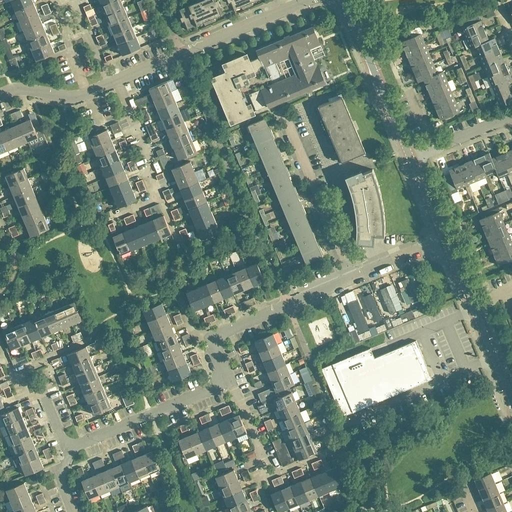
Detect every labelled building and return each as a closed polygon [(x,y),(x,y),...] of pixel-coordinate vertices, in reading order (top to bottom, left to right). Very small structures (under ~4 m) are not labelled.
[(33,3),(31,0),(12,0),(11,0),(15,10),(33,3)] [(123,7),(120,0),(111,0),(101,4),(105,14),(123,7)] [(253,4),(252,2),(256,0),(197,0),(198,2),(177,11),(185,30),(204,22),(205,24),(215,20),(214,18),(241,6),(242,8),(253,4)] [(37,13),(33,3),(15,10),(20,20),(37,13)] [(127,17),(123,7),(105,14),(110,24),(127,17)] [(92,10),(95,17),(101,14),(99,8),(92,10)] [(41,23),(37,13),(20,20),(24,30),(41,23)] [(132,27),(127,17),(110,24),(114,34),(132,27)] [(484,31),(480,21),(457,30),(457,31),(461,29),(465,39),(484,31)] [(502,30),(508,28),(506,21),(499,23),(502,30)] [(45,33),(41,23),(24,30),(28,40),(45,33)] [(136,37),(132,27),(114,34),(118,44),(136,37)] [(256,51),(259,58),(262,65),(264,68),(265,68),(269,79),(272,80),(279,77),(280,74),(276,63),(292,57),(299,74),(249,95),(256,111),(268,106),(268,108),(307,92),(306,90),(311,88),(311,90),(325,84),(318,66),(316,66),(309,49),(320,45),(313,27),(289,37),(290,38),(285,40),(285,39),(256,51)] [(488,41),(484,31),(465,39),(470,49),(475,47),(494,39),(494,38),(488,41)] [(45,33),(28,40),(23,42),(27,52),(32,50),(50,43),(45,33)] [(424,45),(420,35),(424,33),(400,42),(405,53),(424,45)] [(140,46),(136,37),(118,44),(120,48),(122,54),(122,55),(138,48),(140,47),(140,46)] [(498,49),(494,39),(475,47),(475,48),(479,57),(498,49)] [(54,53),(52,48),(50,43),(32,50),(36,60),(36,61),(54,53)] [(428,55),(425,48),(424,45),(405,53),(409,63),(428,55)] [(502,59),(498,49),(479,57),(483,67),(502,59)] [(262,65),(259,58),(250,62),(247,54),(222,64),(223,66),(222,67),(221,68),(221,69),(220,69),(220,70),(220,71),(220,72),(220,73),(220,74),(211,78),(231,125),(255,114),(251,103),(247,105),(239,87),(249,82),(247,78),(256,75),(255,73),(256,72),(257,71),(258,70),(258,69),(259,69),(259,68),(260,67),(260,66),(261,66),(262,65)] [(432,65),(428,55),(409,63),(413,73),(432,65)] [(15,57),(8,60),(13,71),(13,70),(19,68),(15,57)] [(506,69),(502,59),(483,67),(485,72),(487,77),(506,69)] [(436,74),(432,65),(413,73),(417,83),(423,80),(442,72),(436,74)] [(510,79),(506,69),(487,77),(491,87),(510,79)] [(446,79),(456,75),(455,70),(444,74),(446,79)] [(446,82),(442,72),(423,80),(427,90),(446,82)] [(466,82),(463,75),(459,77),(456,78),(459,85),(466,82)] [(173,79),(167,81),(148,89),(149,90),(149,89),(151,93),(141,98),(143,103),(153,99),(171,91),(177,89),(177,88),(176,88),(173,80),(173,79)] [(511,89),(511,82),(510,79),(491,87),(496,97),(511,89)] [(450,92),(446,82),(427,90),(431,100),(450,92)] [(176,100),(185,95),(183,89),(173,94),(176,100)] [(511,101),(511,89),(496,97),(500,107),(511,101)] [(175,101),(171,91),(153,99),(158,109),(175,101)] [(455,102),(450,92),(431,100),(436,110),(455,102)] [(480,96),(476,97),(478,104),(483,102),(482,102),(487,100),(484,94),(480,96)] [(344,109),(339,97),(318,106),(323,118),(344,109)] [(179,111),(175,101),(158,109),(162,119),(179,111)] [(459,112),(455,102),(436,110),(440,120),(459,112)] [(349,120),(344,109),(323,118),(327,129),(349,120)] [(184,121),(179,111),(162,119),(166,129),(184,121)] [(38,123),(33,125),(30,119),(30,120),(20,124),(27,141),(30,147),(45,140),(38,123)] [(248,133),(250,132),(254,142),(272,134),(270,130),(269,130),(267,125),(268,125),(266,119),(265,119),(248,126),(248,127),(246,127),(248,133)] [(353,131),(349,120),(327,129),(332,140),(353,131)] [(188,131),(184,121),(166,129),(170,139),(188,131)] [(27,141),(20,124),(10,128),(17,146),(27,141)] [(17,146),(10,128),(0,132),(7,150),(17,146)] [(111,140),(107,130),(88,137),(89,138),(93,147),(111,140)] [(192,141),(188,131),(170,139),(174,149),(192,141)] [(358,142),(353,131),(332,140),(337,151),(358,142)] [(232,147),(236,145),(230,133),(226,134),(232,147)] [(275,144),(273,139),(274,138),(272,134),(254,142),(258,151),(275,144)] [(115,150),(111,140),(93,147),(97,157),(115,150)] [(196,151),(192,141),(174,149),(178,158),(178,159),(182,157),(184,160),(201,153),(200,150),(197,151),(196,151)] [(363,154),(358,142),(337,151),(341,162),(363,154)] [(70,145),(68,146),(72,155),(74,155),(79,152),(75,143),(70,145)] [(280,153),(278,149),(277,149),(275,144),(258,151),(262,160),(280,153)] [(119,160),(115,150),(97,157),(102,167),(119,160)] [(511,172),(511,153),(511,151),(501,155),(509,174),(507,175),(509,182),(511,180),(511,176),(511,173),(511,172)] [(283,163),(281,158),(282,157),(280,153),(262,160),(266,170),(283,163)] [(499,178),(491,159),(489,154),(478,158),(487,177),(484,178),(487,184),(491,183),(489,176),(496,173),(498,178),(499,178)] [(509,174),(501,155),(491,159),(499,178),(507,175),(509,174)] [(487,177),(478,158),(469,162),(477,181),(484,178),(487,177)] [(123,170),(119,160),(102,167),(106,177),(123,170)] [(194,171),(190,162),(190,161),(171,169),(172,169),(176,179),(194,171)] [(477,181),(469,162),(459,166),(467,185),(465,186),(467,193),(471,191),(469,184),(477,181)] [(288,172),(286,167),(285,168),(283,163),(266,170),(270,179),(288,172)] [(84,166),(76,169),(80,179),(87,176),(84,166)] [(467,185),(459,166),(448,170),(456,190),(465,186),(467,185)] [(27,179),(23,169),(24,169),(23,168),(5,176),(5,177),(6,176),(10,186),(27,179)] [(127,180),(123,170),(106,177),(110,187),(127,180)] [(383,209),(382,203),(382,202),(381,196),(381,195),(379,190),(379,189),(377,183),(375,177),(375,176),(372,170),(349,179),(352,186),(353,190),(351,191),(354,202),(356,213),(357,224),(360,224),(360,229),(360,236),(359,242),(371,243),(371,236),(374,236),(375,236),(384,237),(384,235),(384,230),(384,229),(384,222),(384,216),(383,210),(383,209)] [(198,181),(194,171),(176,179),(180,189),(198,181)] [(291,182),(289,176),(290,176),(288,172),(270,179),(274,189),(291,182)] [(164,178),(162,173),(155,175),(157,181),(164,178)] [(32,189),(27,179),(10,186),(14,196),(32,189)] [(132,190),(127,180),(110,187),(114,197),(132,190)] [(202,191),(198,181),(180,189),(185,199),(202,191)] [(296,191),(294,186),(293,187),(291,182),(274,189),(278,198),(296,191)] [(36,199),(32,189),(14,196),(18,206),(36,199)] [(136,200),(132,190),(114,197),(118,207),(118,208),(137,200),(136,199),(136,200)] [(206,202),(202,191),(185,199),(189,209),(206,202)] [(299,200),(297,195),(298,195),(296,191),(278,198),(282,207),(299,200)] [(40,209),(36,199),(18,206),(22,216),(40,209)] [(304,209),(302,205),(301,205),(299,200),(282,207),(286,217),(304,209)] [(211,212),(206,202),(189,209),(193,219),(211,212)] [(44,219),(40,209),(22,216),(27,226),(44,219)] [(307,219),(305,214),(306,214),(304,209),(286,217),(290,226),(307,219)] [(215,222),(211,212),(193,219),(197,229),(215,222)] [(503,224),(498,212),(479,220),(484,232),(503,224)] [(171,234),(163,215),(163,216),(153,220),(161,238),(170,234),(171,234)] [(48,229),(44,219),(27,226),(31,236),(30,236),(30,237),(49,229),(49,228),(48,229)] [(312,228),(310,224),(309,224),(307,219),(290,226),(294,236),(312,228)] [(161,238),(153,220),(143,224),(151,242),(161,238)] [(219,231),(215,222),(197,229),(201,238),(201,239),(201,240),(220,232),(219,231)] [(151,242),(143,224),(133,229),(141,246),(151,242)] [(507,235),(503,224),(484,232),(488,243),(507,235)] [(315,238),(313,233),(314,233),(312,228),(294,236),(298,245),(315,238)] [(141,246),(133,229),(123,233),(131,250),(141,246)] [(131,250),(123,233),(113,237),(113,236),(113,237),(120,255),(121,255),(121,254),(131,250)] [(511,246),(507,235),(488,243),(493,254),(511,246)] [(320,247),(318,243),(317,243),(315,238),(298,245),(302,254),(320,247)] [(27,246),(25,239),(14,244),(15,246),(17,250),(27,246)] [(511,260),(511,246),(493,254),(498,266),(511,260)] [(323,257),(320,252),(321,251),(320,247),(302,254),(306,264),(323,257)] [(264,281),(256,263),(256,264),(246,268),(254,285),(263,281),(263,282),(264,281)] [(254,285),(246,268),(236,272),(244,290),(254,285)] [(127,272),(126,273),(129,280),(137,277),(136,276),(134,270),(127,272)] [(244,290),(236,272),(226,276),(234,294),(244,290)] [(234,294),(226,276),(216,280),(224,298),(234,294)] [(224,298),(216,280),(206,285),(214,302),(224,298)] [(411,282),(398,285),(403,307),(416,304),(411,282)] [(214,302),(206,285),(196,289),(204,306),(214,302)] [(381,291),(389,316),(401,313),(393,288),(381,291)] [(204,306),(196,289),(187,293),(186,293),(188,297),(194,311),(204,306)] [(359,290),(343,295),(346,304),(364,299),(372,325),(380,322),(371,292),(361,296),(359,290)] [(82,320),(74,302),(73,302),(74,303),(64,307),(72,324),(81,320),(81,321),(82,320)] [(166,313),(162,304),(162,303),(143,311),(143,312),(144,311),(148,321),(166,313)] [(72,324),(64,307),(54,311),(62,329),(72,324)] [(425,314),(422,309),(412,313),(415,318),(425,314)] [(51,333),(44,315),(42,311),(32,315),(34,319),(41,337),(51,333)] [(62,329),(54,311),(44,315),(51,333),(62,329)] [(170,323),(166,313),(148,321),(152,331),(170,323)] [(403,324),(401,318),(391,322),(393,328),(403,324)] [(41,337),(34,319),(24,324),(31,341),(41,337)] [(174,333),(170,323),(152,331),(156,341),(174,333)] [(31,341),(24,324),(14,328),(21,345),(31,341)] [(388,330),(385,324),(375,329),(378,334),(388,330)] [(21,345),(14,328),(4,332),(4,331),(3,332),(11,350),(12,350),(21,345)] [(359,342),(357,336),(355,331),(349,334),(353,344),(359,342)] [(372,337),(370,331),(360,335),(362,341),(372,337)] [(178,343),(174,333),(156,341),(161,351),(178,343)] [(277,344),(273,334),(254,341),(255,342),(259,351),(277,344)] [(279,345),(282,351),(295,346),(293,340),(279,345)] [(422,357),(416,341),(404,346),(406,351),(413,348),(418,359),(422,357)] [(182,353),(178,343),(161,351),(165,361),(182,353)] [(264,361),(281,354),(277,344),(259,351),(264,361)] [(139,347),(137,347),(141,358),(143,358),(146,356),(142,345),(139,347)] [(428,381),(427,380),(423,372),(424,371),(423,371),(418,359),(413,348),(406,351),(404,346),(391,351),(374,358),(370,349),(371,349),(370,348),(369,349),(363,351),(362,352),(356,355),(355,354),(354,355),(355,355),(348,358),(348,357),(347,358),(341,361),(340,361),(333,364),(332,364),(321,369),(342,417),(353,412),(354,412),(360,409),(361,409),(367,406),(368,406),(375,403),(376,403),(382,400),(383,400),(389,397),(390,397),(390,396),(397,394),(398,394),(398,393),(404,391),(405,390),(411,388),(412,387),(419,384),(419,385),(420,384),(426,381),(428,381)] [(90,357),(86,347),(67,354),(67,355),(68,355),(72,364),(90,357)] [(95,364),(109,359),(107,353),(92,359),(95,364)] [(187,363),(182,353),(165,361),(169,371),(187,363)] [(285,364),(281,354),(264,361),(268,371),(285,364)] [(18,366),(28,362),(26,356),(15,360),(18,366)] [(94,367),(90,357),(72,364),(76,374),(94,367)] [(97,369),(99,375),(112,368),(110,363),(97,369)] [(191,373),(187,363),(169,371),(173,380),(173,381),(192,373),(191,373)] [(290,374),(285,364),(268,371),(272,381),(290,374)] [(98,377),(94,367),(76,374),(80,384),(98,377)] [(294,384),(290,374),(272,381),(274,387),(258,394),(261,401),(278,394),(277,391),(294,384)] [(102,387),(98,377),(80,384),(85,394),(102,387)] [(107,397),(102,387),(85,394),(89,404),(107,397)] [(126,389),(120,392),(123,401),(130,399),(132,398),(128,389),(126,389)] [(13,396),(11,391),(4,394),(7,399),(13,396)] [(296,402),(291,393),(292,392),(273,400),(274,400),(278,410),(296,402)] [(111,407),(107,397),(89,404),(93,414),(92,414),(92,415),(111,407),(111,406),(111,407)] [(16,403),(8,406),(10,411),(18,407),(20,407),(18,402),(16,403)] [(300,412),(297,406),(296,402),(278,410),(282,420),(300,412)] [(0,427),(5,425),(22,418),(18,408),(18,407),(10,411),(0,415),(0,416),(0,415),(0,427)] [(304,422),(300,412),(282,420),(286,430),(304,422)] [(247,433),(239,415),(238,415),(238,416),(229,419),(236,437),(245,433),(246,433),(247,433)] [(26,428),(22,418),(5,425),(9,435),(26,428)] [(236,437),(229,419),(219,424),(226,441),(236,437)] [(308,432),(304,422),(286,430),(291,440),(308,432)] [(226,441),(219,424),(209,428),(216,445),(226,441)] [(31,438),(26,428),(9,435),(13,445),(31,438)] [(216,445),(209,428),(199,432),(206,450),(216,445)] [(206,450),(199,432),(189,436),(196,454),(206,450)] [(312,442),(308,432),(291,440),(295,450),(312,442)] [(196,454),(189,436),(179,440),(178,440),(186,458),(196,454)] [(35,448),(31,438),(13,445),(17,455),(35,448)] [(316,452),(312,442),(295,450),(299,460),(298,460),(299,460),(317,453),(317,452),(316,452)] [(39,458),(35,448),(17,455),(22,465),(39,458)] [(160,470),(152,451),(151,452),(142,456),(149,474),(159,470),(160,470)] [(254,451),(242,456),(244,461),(256,456),(254,451)] [(149,474),(142,456),(132,460),(139,478),(149,474)] [(43,468),(39,458),(22,465),(26,475),(25,475),(25,476),(44,468),(44,467),(43,468)] [(139,478),(132,460),(122,465),(129,482),(139,478)] [(129,482),(122,465),(112,469),(119,486),(129,482)] [(349,483),(341,465),(340,465),(331,469),(338,487),(348,483),(348,484),(349,483)] [(119,486),(112,469),(102,473),(109,491),(119,486)] [(338,487),(331,469),(321,474),(328,492),(338,487)] [(238,480),(233,470),(234,470),(215,477),(215,478),(216,478),(220,487),(238,480)] [(109,491),(102,473),(92,477),(99,495),(109,491)] [(495,483),(491,473),(475,480),(479,490),(495,483)] [(328,492),(321,474),(311,478),(318,496),(328,492)] [(99,495),(92,477),(82,481),(81,481),(89,499),(99,495)] [(318,496),(311,478),(301,482),(308,500),(318,496)] [(242,490),(241,487),(238,480),(220,487),(224,497),(242,490)] [(308,500),(301,482),(291,486),(298,504),(308,500)] [(28,493),(24,484),(24,483),(5,491),(6,491),(10,501),(28,493)] [(499,494),(495,483),(479,490),(483,500),(499,494)] [(298,504),(291,486),(281,490),(288,508),(298,504)] [(246,500),(242,490),(224,497),(228,507),(246,500)] [(279,511),(288,508),(281,490),(271,494),(270,494),(277,511),(279,511)] [(152,492),(147,494),(150,500),(155,498),(152,492)] [(32,503),(28,493),(10,501),(14,511),(32,503)] [(503,503),(499,494),(483,500),(487,510),(503,503)] [(206,496),(199,499),(203,506),(209,503),(206,496)] [(245,511),(250,510),(246,500),(228,507),(230,511),(245,511)] [(14,511),(35,511),(32,503),(14,511)] [(506,511),(503,503),(487,510),(488,511),(506,511)]
